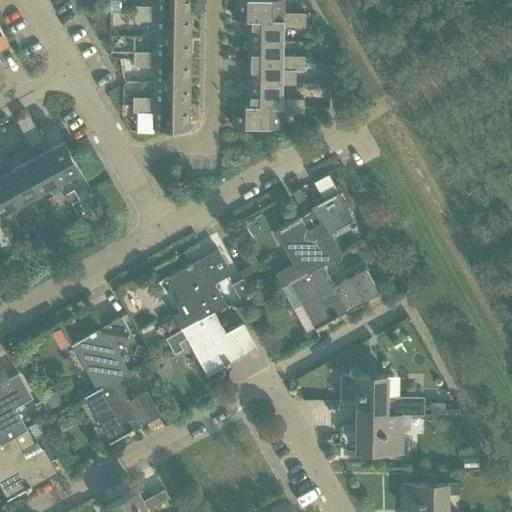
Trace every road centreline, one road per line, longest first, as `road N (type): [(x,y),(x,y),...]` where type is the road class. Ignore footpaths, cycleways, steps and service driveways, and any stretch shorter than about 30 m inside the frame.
road 1 (residential): [(216,0),(214,208),(158,235)]
road 2 (residential): [(43,511),(268,384)]
road 3 (residential): [(158,235),(69,65)]
road 4 (residential): [(0,324),(158,235)]
road 5 (residential): [(336,511),(268,384)]
